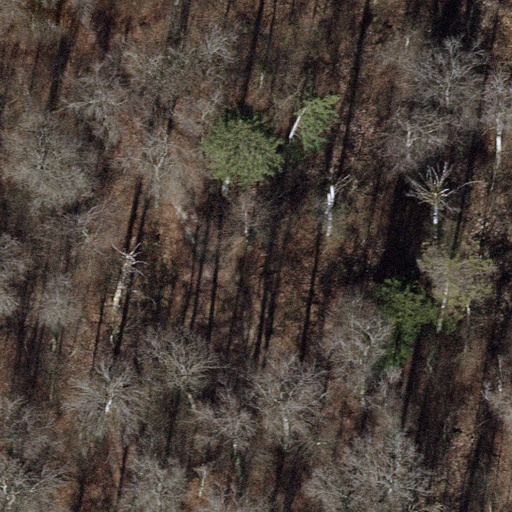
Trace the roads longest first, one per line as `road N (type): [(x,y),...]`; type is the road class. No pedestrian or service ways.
road 1 (track): [(80,0),(203,255),(403,511)]
road 2 (track): [(103,511),(203,255)]
